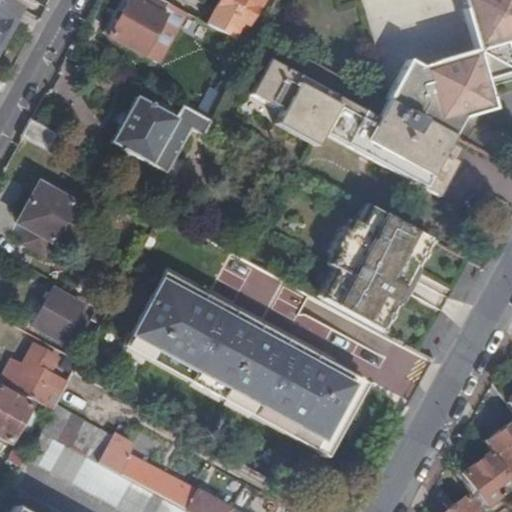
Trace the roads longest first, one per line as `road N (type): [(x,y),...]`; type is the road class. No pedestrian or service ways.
road 1 (secondary): [(377,511),(511,272)]
road 2 (unknown): [(316,511),(88,398)]
road 3 (residential): [(0,124),(68,0)]
